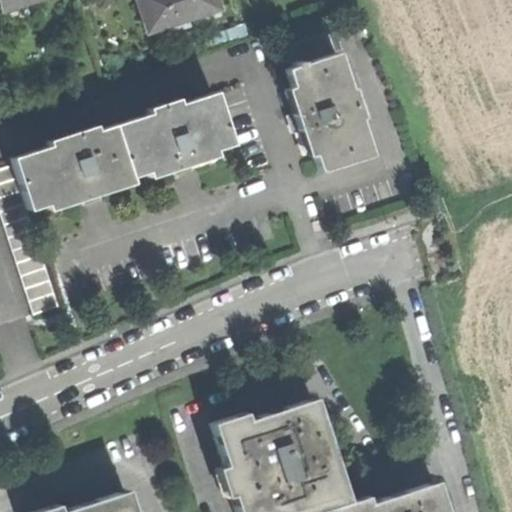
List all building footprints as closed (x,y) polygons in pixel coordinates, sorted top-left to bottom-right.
[(0,0),(0,4),(2,9),(30,0),(0,0)] [(135,0),(147,33),(218,9),(215,0),(135,0)] [(276,49),(283,70),(334,53),(327,32),(276,49)] [(283,70),(289,88),(283,90),(291,114),(297,112),(302,128),(295,131),(303,157),(311,154),(316,172),(368,155),(356,119),(360,117),(351,88),(346,89),(334,53),(283,70)] [(81,198),(79,193),(96,187),(98,193),(125,184),(123,178),(140,173),(142,177),(171,168),(170,163),(187,157),(189,162),(216,153),(214,148),(229,144),(212,93),(175,105),(174,100),(145,109),(147,114),(92,132),(91,127),(45,142),(46,147),(9,159),(11,165),(26,210),(48,203),(49,209),(81,198)] [(295,131),(302,128),(297,112),(291,114),(286,115),(289,124),(291,132),(295,131)] [(189,162),(187,157),(170,163),(171,168),(173,173),(190,168),(189,162)] [(57,307),(26,210),(11,165),(0,169),(0,217),(32,315),(57,307)] [(98,193),(96,187),(79,193),(81,198),(82,203),(99,197),(98,193)] [(311,398),(301,401),(311,431),(320,428),(311,398)] [(181,426),(199,420),(193,401),(175,408),(181,426)] [(311,511),(326,507),(344,502),(320,428),(311,431),(301,401),(265,413),(244,420),(241,412),(208,422),(230,491),(225,492),(231,511),(282,511),(305,505),(307,511),(311,511)] [(430,480),(422,483),(431,511),(439,509),(430,480)] [(362,496),(344,502),(326,507),(327,511),(440,511),(439,509),(431,511),(422,483),(389,494),(364,502),(362,496)] [(130,511),(122,489),(112,493),(118,511),(130,511)] [(31,511),(118,511),(112,493),(78,504),(56,511),(55,511),(53,505),(31,511)]
